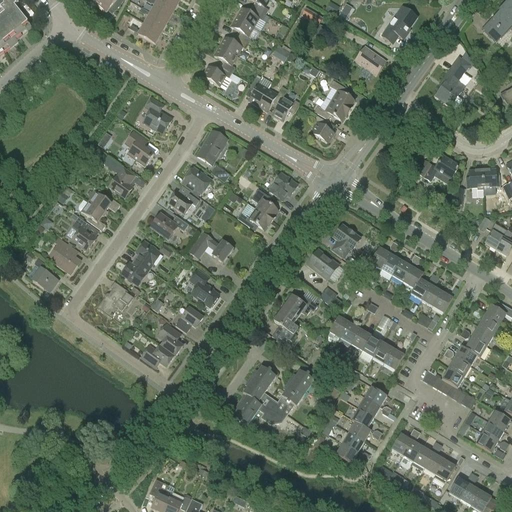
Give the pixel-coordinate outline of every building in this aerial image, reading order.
[(0,51),(7,46),(10,50),(18,44),(15,40),(26,31),(29,35),(33,31),(14,8),(18,4),(14,0),(0,0),(0,10),(2,13),(0,14),(0,51)] [(100,4),(98,6),(106,14),(109,11),(113,15),(126,0),(103,0),(100,4)] [(154,7),(150,14),(167,24),(173,14),(148,0),(147,0),(145,3),(151,6),(151,5),(154,7)] [(148,0),(173,14),(179,3),(173,0),(157,0),(157,1),(154,0),(148,0)] [(254,10),(265,17),(268,12),(265,10),(270,0),(269,0),(247,0),(257,5),(254,10)] [(511,2),(509,0),(508,0),(498,11),(499,12),(482,30),(496,44),(511,27),(511,2)] [(339,9),(333,6),(329,13),(329,14),(335,17),(339,9)] [(144,25),(161,35),(167,24),(150,14),(141,9),(139,13),(147,18),(144,25)] [(392,46),(398,38),(402,41),(417,19),(402,9),(382,39),(392,46)] [(236,19),(254,29),(259,20),(262,22),(265,17),(254,10),(251,15),(241,10),(236,19)] [(302,18),(318,28),(323,20),(306,10),(302,18)] [(236,19),(230,29),(240,35),(237,40),(249,46),(251,43),(252,41),(249,39),(254,29),(236,19)] [(139,32),(136,31),(137,30),(131,27),(129,31),(155,45),(161,35),(144,25),(139,32)] [(288,30),(282,27),(274,41),(280,44),(288,30)] [(235,45),(235,44),(225,39),(219,48),(237,59),(242,49),(246,51),(249,46),(237,40),(235,45)] [(221,69),(224,70),(232,75),(235,70),(232,68),(237,59),(219,48),(214,58),(224,64),(221,69)] [(376,78),(386,64),(365,49),(355,63),(376,78)] [(289,56),(283,52),(279,60),(285,64),(289,56)] [(470,80),(462,75),(468,67),(458,60),(443,82),(446,84),(442,89),(442,88),(435,98),(450,108),(470,80)] [(83,68),(94,74),(98,68),(87,61),(83,68)] [(202,79),(226,92),(232,82),(229,80),(232,75),(224,70),(221,69),(218,74),(208,68),(202,79)] [(313,70),(309,76),(315,79),(319,73),(313,70)] [(272,85),(262,79),(260,82),(256,79),(249,90),(254,93),(248,103),(258,109),(268,91),(272,85)] [(329,88),(337,93),(331,103),(349,113),(352,108),(351,107),(354,103),(343,96),(346,90),(333,83),(329,88)] [(267,115),(273,105),(278,107),(278,108),(283,100),(287,92),(282,89),(278,97),(268,91),(258,109),(267,115)] [(511,89),(501,96),(510,112),(511,110),(511,89)] [(283,124),(289,114),(294,117),(300,106),(295,103),(293,106),(283,100),(278,108),(278,107),(272,117),(283,124)] [(146,109),(152,112),(144,125),(163,136),(172,122),(160,114),(163,108),(151,101),(146,109)] [(330,116),(333,118),(342,123),(345,118),(346,119),(349,113),(331,103),(325,113),(318,108),(314,114),(327,121),(330,116)] [(328,146),(335,135),(325,129),(328,124),(317,117),(313,123),(317,125),(310,135),(328,146)] [(145,169),(154,156),(143,149),(147,144),(133,134),(125,145),(132,150),(128,157),(145,169)] [(224,146),(225,144),(211,136),(197,158),(212,167),(220,153),(221,153),(224,150),(225,147),(224,146)] [(106,147),(101,143),(98,147),(103,151),(106,147)] [(425,161),(417,175),(430,183),(433,178),(446,187),(458,168),(442,157),(435,168),(425,161)] [(109,189),(125,201),(132,190),(129,187),(136,178),(108,158),(102,165),(118,176),(109,189)] [(84,179),(89,172),(83,167),(78,174),(84,179)] [(211,175),(224,185),(230,177),(216,167),(211,175)] [(209,185),(211,182),(194,170),(192,173),(191,172),(185,181),(186,182),(182,187),(193,194),(192,195),(199,200),(201,197),(203,194),(204,194),(210,185),(209,185)] [(468,172),(469,190),(472,190),(472,199),(483,198),(483,189),(482,171),(468,172)] [(496,188),(496,181),(495,171),(482,171),(483,189),(496,188)] [(289,199),(298,187),(281,176),(273,187),(269,193),(282,203),(287,197),(289,199)] [(511,190),(509,185),(502,188),(509,201),(511,199),(511,190)] [(68,198),(72,193),(67,189),(63,195),(68,198)] [(455,206),(462,207),(464,191),(457,190),(455,206)] [(255,211),(272,223),(276,218),(275,217),(278,213),(267,205),(270,200),(258,191),(251,201),(259,206),(255,211)] [(115,214),(120,207),(105,196),(103,199),(95,194),(88,204),(104,215),(108,210),(115,214)] [(172,216),(176,218),(177,219),(180,214),(184,217),(192,206),(195,208),(199,203),(188,196),(185,200),(176,194),(168,205),(176,211),(172,216)] [(234,205),(238,199),(232,195),(228,201),(234,205)] [(105,228),(99,223),(104,215),(88,204),(87,205),(83,202),(79,208),(78,210),(79,212),(81,213),(81,214),(89,219),(86,222),(101,233),(105,228)] [(208,208),(204,213),(205,214),(211,217),(215,212),(208,208)] [(249,229),(253,224),(264,232),(267,228),(268,228),(272,223),(255,211),(251,216),(244,211),(237,221),(249,229)] [(188,227),(177,219),(176,218),(172,224),(160,216),(150,230),(168,242),(177,229),(184,234),(188,227)] [(87,254),(96,241),(85,233),(90,227),(78,219),(71,228),(78,233),(71,242),(87,254)] [(478,230),(484,234),(493,219),(484,219),(478,230)] [(46,220),(41,227),(45,230),(50,223),(46,220)] [(485,245),(496,252),(507,232),(495,225),(491,232),(492,233),(485,245)] [(352,253),(356,247),(360,241),(342,228),(333,240),(338,243),(332,252),(344,260),(350,252),(352,253)] [(194,240),(197,235),(192,231),(189,237),(194,240)] [(511,244),(509,242),(511,236),(511,234),(507,232),(496,252),(507,258),(511,249),(511,244)] [(233,251),(222,243),(220,247),(212,241),(203,235),(189,254),(187,256),(196,264),(208,248),(215,253),(212,257),(223,265),(233,251)] [(70,277),(80,263),(72,257),(68,254),(71,250),(58,241),(55,245),(57,247),(53,253),(55,255),(50,262),(70,277)] [(164,247),(159,254),(144,244),(136,255),(139,257),(135,261),(149,271),(152,267),(161,254),(169,260),(173,254),(164,247)] [(380,271),(389,256),(378,249),(369,265),(380,271)] [(338,267),(318,251),(307,265),(327,280),(328,279),(335,284),(344,273),(337,267),(338,267)] [(28,255),(25,260),(31,264),(34,259),(28,255)] [(391,278),(400,262),(389,256),(380,271),(391,278)] [(351,260),(348,264),(362,274),(369,265),(361,259),(357,264),(351,260)] [(50,295),(58,283),(44,272),(47,268),(38,261),(34,266),(40,271),(32,282),(50,295)] [(149,271),(135,261),(132,267),(129,265),(121,276),(137,288),(146,276),(149,271)] [(402,284),(411,268),(400,262),(391,278),(402,284)] [(412,291),(419,280),(422,275),(411,268),(402,284),(412,291)] [(210,310),(219,297),(204,287),(209,281),(197,272),(190,283),(197,288),(191,296),(210,310)] [(421,302),(430,287),(419,280),(412,291),(409,296),(421,302)] [(128,308),(133,300),(126,295),(127,294),(116,286),(106,300),(105,299),(97,310),(112,321),(119,311),(122,313),(127,307),(128,308)] [(432,309),(441,293),(430,287),(421,302),(432,309)] [(327,289),(319,300),(336,312),(342,304),(335,300),(337,297),(327,289)] [(441,293),(432,309),(443,315),(452,300),(441,293)] [(296,320),(300,314),(306,318),(311,312),(314,314),(318,308),(301,296),(297,301),(291,297),(282,309),(296,320)] [(158,302),(152,311),(157,315),(163,306),(158,302)] [(511,311),(495,302),(492,308),(490,306),(483,318),(499,327),(505,316),(511,320),(511,311)] [(374,316),(378,309),(373,307),(369,313),(374,316)] [(195,330),(203,319),(189,309),(175,328),(186,336),(192,327),(195,330)] [(296,320),(282,309),(273,322),(279,326),(276,331),(291,343),(295,337),(292,335),(297,329),(291,325),(296,320)] [(339,340),(348,324),(337,318),(328,333),(339,340)] [(477,328),(492,338),(499,327),(483,318),(477,328)] [(428,329),(432,331),(437,324),(432,321),(428,329)] [(393,323),(389,330),(394,332),(398,326),(393,323)] [(350,346),(359,331),(348,324),(339,340),(350,346)] [(160,348),(174,358),(175,359),(183,348),(173,341),(177,335),(166,327),(158,338),(164,343),(160,348)] [(470,339),(486,348),(492,338),(477,328),(470,339)] [(361,353),(370,337),(359,331),(350,346),(361,353)] [(372,359),(381,344),(370,337),(361,353),(372,359)] [(464,350),(477,358),(476,358),(479,360),(486,348),(470,339),(464,350)] [(382,366),(392,350),(381,344),(372,359),(382,366)] [(174,358),(160,348),(156,353),(149,348),(141,360),(152,368),(156,362),(166,369),(174,358)] [(454,359),(470,368),(476,358),(477,358),(464,350),(461,348),(454,359)] [(392,350),(382,366),(394,373),(403,357),(392,350)] [(448,370),(464,379),(470,368),(454,359),(448,370)] [(505,362),(502,368),(506,371),(510,365),(505,362)] [(296,408),(314,382),(300,372),(296,377),(294,375),(286,386),(289,388),(277,404),(264,395),(276,378),(262,368),(258,373),(256,371),(248,382),(250,384),(243,395),(244,396),(234,411),(236,412),(233,417),(247,428),(259,410),(265,415),(262,420),(271,426),(279,425),(285,416),(287,417),(294,407),(296,408)] [(464,379),(448,370),(441,381),(442,381),(447,384),(451,387),(456,390),(457,390),(464,379)] [(426,385),(427,384),(432,376),(428,373),(422,383),(426,385)] [(427,384),(426,385),(431,388),(437,378),(435,377),(432,376),(427,384)] [(436,391),(442,381),(441,381),(437,378),(431,388),(436,391)] [(441,394),(447,384),(442,381),(436,391),(441,394)] [(446,397),(451,387),(447,384),(441,394),(446,397)] [(451,400),(456,390),(451,387),(446,397),(451,400)] [(364,400),(380,409),(386,398),(371,388),(364,400)] [(456,390),(451,400),(455,402),(461,393),(457,390),(456,390)] [(484,399),(489,402),(494,394),(489,391),(484,399)] [(455,402),(460,405),(466,395),(461,393),(455,402)] [(460,405),(465,408),(471,398),(466,395),(460,405)] [(465,408),(471,411),(477,402),(471,398),(465,408)] [(358,410),(373,420),(380,409),(364,400),(358,410)] [(373,420),(358,410),(351,421),(354,423),(367,430),(373,420)] [(488,424),(504,433),(510,422),(494,413),(488,424)] [(329,422),(325,428),(327,430),(329,431),(331,432),(334,426),(333,425),(329,422)] [(348,434),(363,443),(370,432),(367,430),(354,423),(348,434)] [(482,435),(497,444),(504,433),(488,424),(482,435)] [(310,433),(304,429),(300,435),(306,439),(310,433)] [(341,445),(357,454),(363,443),(348,434),(341,445)] [(402,458),(411,442),(400,435),(391,451),(402,458)] [(497,444),(482,435),(475,446),(491,455),(497,444)] [(413,464),(422,448),(411,442),(402,458),(413,464)] [(357,454),(341,445),(335,456),(350,465),(357,454)] [(424,470),(433,455),(422,448),(413,464),(424,470)] [(435,477),(444,461),(433,455),(424,470),(435,477)] [(431,483),(442,490),(455,468),(444,461),(435,477),(431,483)] [(392,475),(386,472),(385,474),(383,479),(388,482),(392,475)] [(403,480),(399,478),(394,475),(390,481),(395,484),(399,487),(400,486),(403,480)] [(459,501),(468,486),(457,479),(448,494),(459,501)] [(173,494),(175,491),(168,488),(156,482),(149,496),(156,500),(151,511),(152,511),(164,511),(173,494)] [(405,492),(408,486),(403,483),(399,488),(405,492)] [(470,507),(479,492),(468,486),(459,501),(470,507)] [(418,493),(413,490),(410,495),(415,498),(418,493)] [(492,511),(497,503),(490,499),(479,492),(470,507),(477,511),(492,511)] [(182,511),(185,511),(191,502),(185,499),(184,499),(173,494),(164,511),(178,511),(180,510),(182,511)] [(424,496),(421,501),(428,506),(431,501),(424,496)] [(192,501),(186,511),(200,511),(203,506),(192,501)]
